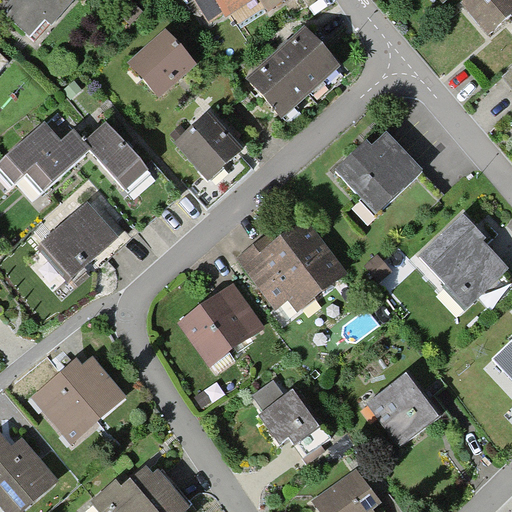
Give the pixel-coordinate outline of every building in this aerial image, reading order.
[(12,0),(3,10),(31,35),(46,18),(53,24),(75,0),(12,0)] [(285,0),(180,0),(182,2),(185,0),(195,0),(214,28),(256,0),(260,0),(268,11),(285,0)] [(511,0),(463,0),(462,1),(488,32),(511,10),(511,0)] [(340,67),(306,28),(289,41),(263,62),(246,75),(280,116),(340,67)] [(194,63),(164,29),(128,61),(158,95),(194,63)] [(0,69),(12,56),(0,44),(0,69)] [(511,70),(503,78),(511,88),(511,70)] [(243,148),(209,113),(176,145),(210,180),(243,148)] [(84,144),(61,119),(0,171),(0,191),(8,200),(20,190),(37,209),(95,159),(128,197),(151,176),(106,125),(84,144)] [(426,174),(389,135),(373,149),(368,143),(335,173),(378,219),(426,174)] [(96,213),(126,243),(134,236),(104,205),(96,213)] [(121,247),(88,210),(42,252),(75,289),(121,247)] [(508,268),(462,218),(421,256),(446,282),(441,286),(463,310),(508,268)] [(341,276),(301,225),(281,241),(272,231),(239,257),(280,308),(290,300),(298,310),(341,276)] [(266,332),(235,287),(181,323),(212,369),(266,332)] [(511,337),(491,357),(511,379),(511,337)] [(82,368),(77,361),(33,397),(72,445),(129,398),(95,357),(82,368)] [(439,423),(408,381),(362,414),(392,455),(439,423)] [(329,444),(297,396),(289,401),(278,384),(252,401),(285,451),(297,443),(307,459),(329,444)] [(13,447),(1,433),(0,434),(0,511),(24,511),(60,482),(23,438),(13,447)] [(153,472),(147,465),(138,472),(121,487),(117,482),(93,502),(100,511),(186,511),(187,511),(192,507),(159,467),(153,472)] [(378,511),(386,506),(357,469),(310,505),(316,511),(378,511)]
